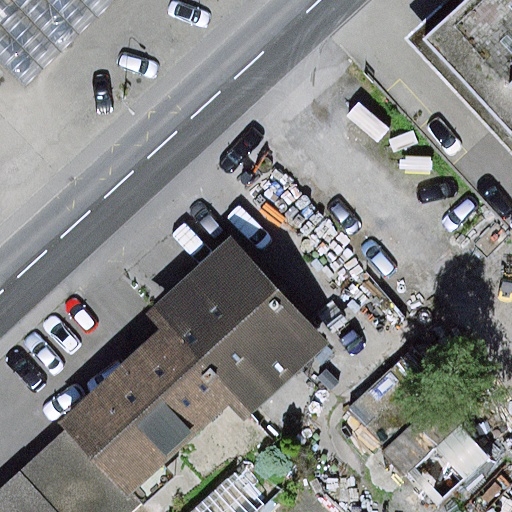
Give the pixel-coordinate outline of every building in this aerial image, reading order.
[(0,0),(0,61),(24,86),(111,0),(0,0)] [(511,0),(442,0),(397,43),(511,163),(511,0)] [(324,345),(229,241),(151,312),(165,327),(233,402),(246,416),(324,345)] [(233,402),(165,327),(62,420),(69,428),(131,495),(233,402)] [(409,347),(348,408),(380,440),(441,379),(409,347)] [(457,426),(407,473),(436,504),(486,458),(457,426)] [(131,495),(69,428),(0,489),(0,511),(131,511),(140,505),(131,495)]
